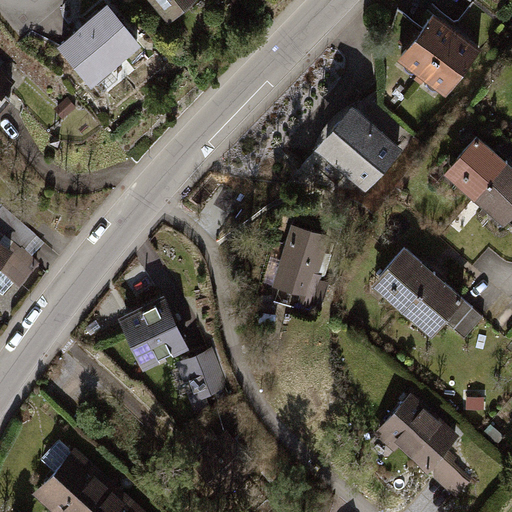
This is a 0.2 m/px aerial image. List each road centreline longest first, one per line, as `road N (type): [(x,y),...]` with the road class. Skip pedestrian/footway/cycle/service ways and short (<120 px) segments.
road 1 (residential): [(150,192),(197,226),(222,278),(232,353),(257,395),(365,511)]
road 2 (residential): [(334,0),(150,192)]
road 3 (residential): [(150,192),(0,387)]
